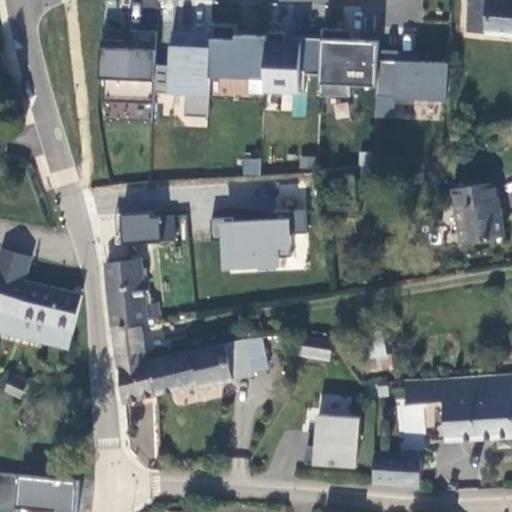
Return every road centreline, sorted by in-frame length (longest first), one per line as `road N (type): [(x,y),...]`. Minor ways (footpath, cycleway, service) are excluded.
road 1 (residential): [(16,0),(100,297),(110,487)]
road 2 (residential): [(110,487),(511,499)]
road 3 (unknown): [(165,332),(511,279)]
